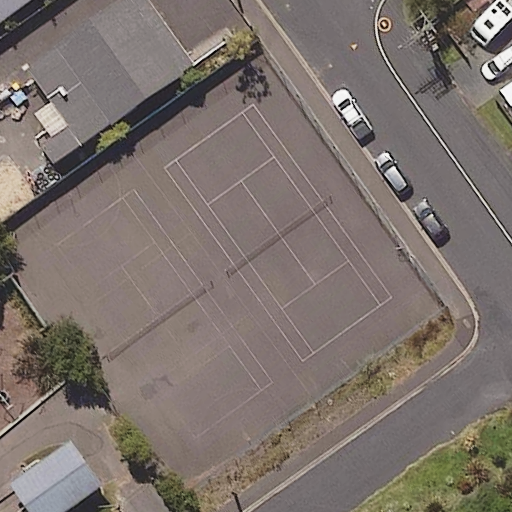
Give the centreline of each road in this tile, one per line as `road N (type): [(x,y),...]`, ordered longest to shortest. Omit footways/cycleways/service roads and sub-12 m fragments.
road 1 (residential): [(306,4),(511,301)]
road 2 (residential): [(511,365),(305,511)]
